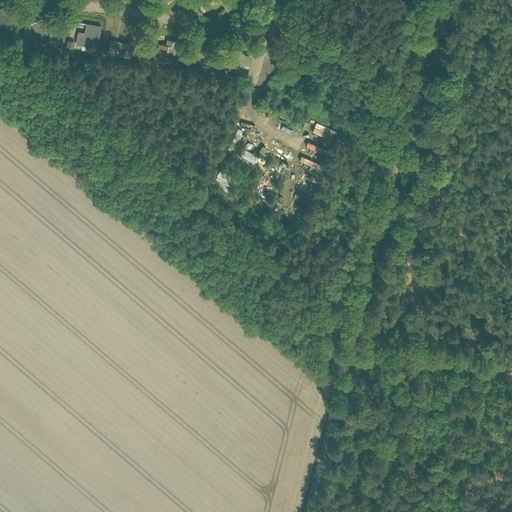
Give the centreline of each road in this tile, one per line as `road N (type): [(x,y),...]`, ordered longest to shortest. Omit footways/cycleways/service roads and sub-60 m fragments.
road 1 (track): [(444,0),(344,363)]
road 2 (track): [(345,359),(511,373)]
road 3 (unclassified): [(344,363),(305,511)]
